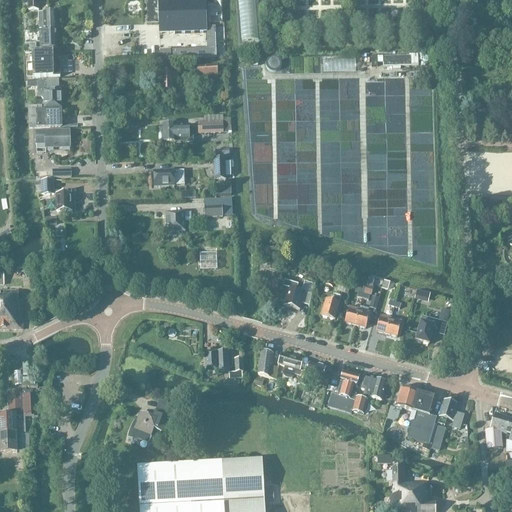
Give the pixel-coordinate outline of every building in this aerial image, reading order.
[(22,0),(23,11),(38,11),(38,0),(22,0)] [(146,0),(147,25),(159,24),(159,34),(160,51),(159,51),(160,60),(171,60),(216,58),(225,58),(223,2),(208,3),(209,33),(206,33),(205,0),(146,0)] [(38,13),(39,31),(56,31),(55,13),(38,13)] [(56,31),(39,31),(39,50),(57,49),(56,31)] [(33,79),(60,78),(59,62),(52,62),(52,53),(32,54),(33,79)] [(417,56),(382,58),(383,67),(418,66),(417,56)] [(217,77),(216,65),(196,66),(197,78),(217,77)] [(172,79),(176,79),(176,73),(161,73),(161,92),(173,91),(172,79)] [(58,88),(58,80),(37,81),(38,98),(41,98),(44,101),(44,110),(61,109),(60,91),(42,91),(42,89),(58,88)] [(29,129),(61,128),(61,112),(42,113),(42,107),(28,107),(29,129)] [(205,123),(197,123),(198,135),(224,134),(224,133),(230,133),(230,119),(223,119),(223,116),(205,117),(205,123)] [(174,125),(162,126),(163,143),(175,143),(175,140),(185,139),(185,142),(193,142),(192,134),(189,134),(189,129),(175,130),(174,125)] [(69,131),(45,132),(35,133),(35,146),(45,146),(45,149),(70,148),(69,131)] [(224,160),(213,161),(214,181),(225,180),(224,160)] [(52,171),(53,172),(53,179),(71,178),(70,170),(52,171)] [(173,171),(154,172),(154,188),(174,187),(174,186),(184,186),(184,171),(173,172),(173,171)] [(54,186),(54,180),(42,181),(42,187),(41,187),(42,197),(54,196),(54,186)] [(63,212),(72,212),(71,195),(62,195),(62,192),(56,192),(56,212),(63,212)] [(235,207),(223,207),(223,201),(204,202),(204,208),(205,218),(236,217),(235,207)] [(191,213),(166,214),(166,233),(185,233),(185,222),(191,222),(191,213)] [(0,245),(13,239),(8,231),(0,235),(0,245)] [(60,238),(51,238),(51,251),(60,251),(60,238)] [(293,271),(302,272),(304,263),(295,261),(293,271)] [(285,282),(283,288),(288,289),(284,307),(300,311),(304,294),(312,296),(315,285),(304,282),(301,292),(296,291),(298,286),(285,282)] [(383,283),(382,290),(389,292),(390,284),(383,283)] [(348,295),(350,286),(344,284),(341,293),(348,295)] [(0,330),(23,330),(23,302),(19,302),(19,293),(0,292),(0,330)] [(339,305),(341,298),(334,297),(332,303),(326,301),(321,317),(335,321),(339,305)] [(355,327),(359,311),(349,308),(344,324),(355,327)] [(447,324),(450,312),(442,310),(439,322),(447,324)] [(370,314),(359,311),(355,327),(366,330),(370,314)] [(376,332),(386,335),(391,319),(380,317),(376,332)] [(429,345),(434,327),(431,326),(432,321),(423,318),(421,323),(415,342),(429,345)] [(391,319),(386,335),(397,338),(402,322),(391,319)] [(232,360),(228,360),(228,352),(205,353),(205,373),(229,372),(229,369),(233,368),(232,360)] [(276,381),(278,369),(271,367),(273,355),(261,352),(258,375),(276,381)] [(278,365),(284,367),(283,374),(283,377),(286,379),(289,380),(292,379),(293,377),(294,376),(298,377),(300,372),(303,361),(281,354),(278,365)] [(235,373),(229,373),(229,379),(242,379),(242,373),(243,373),(242,359),(235,360),(235,373)] [(322,382),(325,368),(323,368),(323,366),(319,365),(317,366),(309,364),(306,374),(301,373),(298,386),(306,388),(309,379),(322,382)] [(20,371),(13,371),(14,386),(22,385),(20,371)] [(351,415),(352,412),(356,397),(357,395),(351,393),(353,385),(357,386),(360,377),(343,372),(340,382),(344,383),(340,397),(331,395),(328,408),(346,412),(346,413),(351,415)] [(381,401),(386,384),(364,378),(361,390),(365,391),(363,396),(381,401)] [(436,419),(430,417),(435,399),(420,394),(401,388),(395,410),(390,408),(387,417),(397,420),(400,409),(411,412),(409,421),(412,422),(407,439),(428,446),(436,419)] [(8,416),(0,416),(0,434),(16,434),(22,434),(25,434),(25,422),(24,418),(24,417),(28,417),(32,412),(31,391),(32,391),(8,392),(8,416)] [(356,397),(352,412),(363,416),(367,401),(356,397)] [(444,426),(446,419),(453,422),(451,428),(458,431),(463,416),(454,413),(456,405),(444,401),(437,423),(444,426)] [(135,421),(129,437),(148,441),(153,429),(161,432),(166,421),(169,422),(174,408),(160,402),(156,411),(156,410),(153,418),(140,413),(137,422),(135,421)] [(506,435),(510,419),(494,415),(490,430),(484,430),(487,451),(502,449),(500,433),(506,435)] [(0,453),(17,453),(17,452),(23,452),(22,434),(16,435),(16,434),(0,434),(0,453)] [(378,457),(378,465),(390,465),(393,465),(393,468),(392,468),(392,494),(404,494),(404,484),(404,468),(399,468),(399,465),(390,461),(390,458),(378,457)] [(264,511),(262,460),(138,468),(140,511),(264,511)] [(392,498),(390,498),(390,506),(392,506),(392,511),(413,511),(413,484),(404,484),(404,494),(392,494),(392,498)] [(425,484),(413,484),(413,511),(435,511),(435,502),(427,503),(427,493),(425,493),(425,484)]
